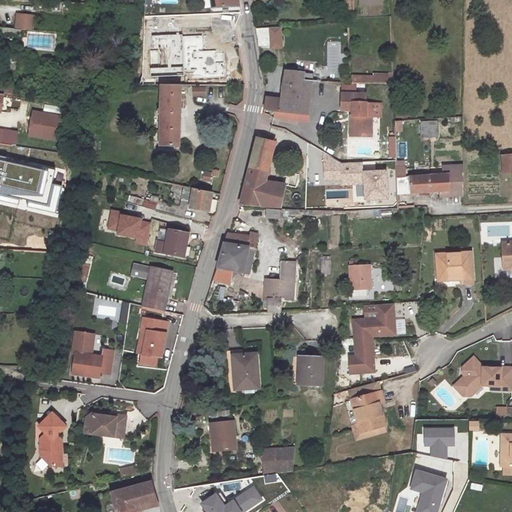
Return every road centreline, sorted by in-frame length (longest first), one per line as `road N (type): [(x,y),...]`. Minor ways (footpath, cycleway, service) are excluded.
road 1 (unclassified): [(246,0),(253,109),(191,322)]
road 2 (unclassified): [(191,322),(168,408),(161,478),(170,511)]
road 3 (residential): [(191,322),(320,324)]
